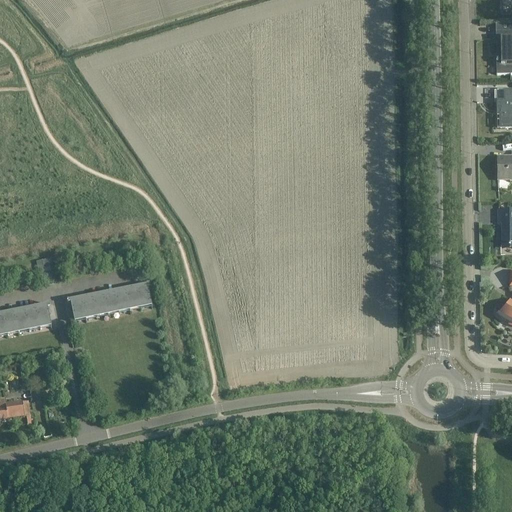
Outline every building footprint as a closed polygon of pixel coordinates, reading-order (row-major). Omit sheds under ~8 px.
[(511,32),(495,33),(502,33),(502,38),(500,38),(500,55),(495,55),(495,63),(496,63),(496,65),(495,65),(495,66),(500,66),(500,75),(495,75),(495,76),(511,75),(511,32)] [(511,93),(496,94),(496,111),(499,111),(499,129),(511,128),(511,93)] [(498,182),(511,181),(511,158),(497,159),(498,182)] [(511,212),(498,213),(498,224),(502,224),(502,250),(511,249),(511,212)] [(511,273),(510,286),(511,286),(511,303),(510,303),(510,302),(504,309),(503,308),(501,307),(499,307),(497,308),(495,310),(495,312),(495,314),(497,316),(497,317),(501,319),(504,321),(508,324),(508,325),(510,325),(511,325),(511,273)] [(74,323),(152,308),(147,285),(70,301),(74,323)] [(0,337),(51,327),(46,305),(0,314),(0,337)] [(6,406),(5,402),(0,402),(0,421),(31,417),(28,402),(6,406)]
